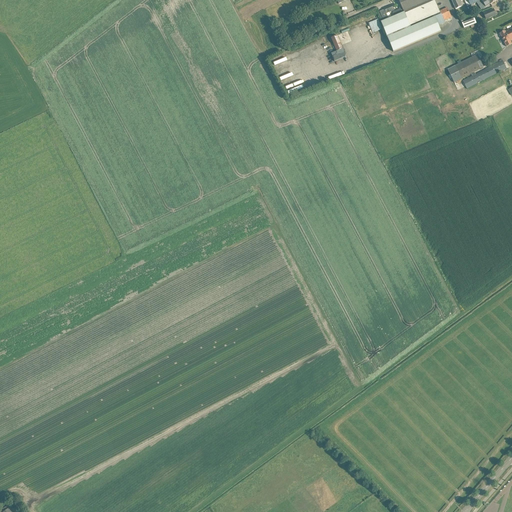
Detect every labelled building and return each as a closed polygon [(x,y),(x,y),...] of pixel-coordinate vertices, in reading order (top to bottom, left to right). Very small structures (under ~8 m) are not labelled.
[(398,0),(404,12),(381,22),(393,51),(441,32),(438,25),(444,22),(444,21),(451,17),(447,8),(440,11),(434,0),(398,0)] [(451,0),(456,9),(458,8),(460,7),(463,6),(460,0),(451,0)] [(482,0),(477,2),(478,3),(482,9),(486,7),(490,4),(492,3),(496,0),(482,0)] [(384,9),(380,11),(382,15),(394,10),(392,5),(384,9)] [(484,13),(486,19),(496,15),(493,9),(484,13)] [(479,20),(480,19),(479,16),(475,18),(475,19),(466,22),(468,27),(480,22),(479,20)] [(373,33),(382,29),(378,19),(368,23),(373,33)] [(495,28),(498,34),(504,30),(500,25),(495,28)] [(511,28),(505,32),(505,31),(500,33),(507,47),(511,44),(510,41),(511,40),(511,28)] [(337,51),(331,54),(335,61),(347,56),(343,48),(337,51)] [(479,54),(477,55),(448,69),(454,83),(471,74),(472,76),(463,81),(467,89),(507,69),(503,60),(502,60),(502,59),(499,61),(500,62),(476,74),(475,72),(484,68),(483,67),(485,66),(482,61),(479,57),(481,56),(479,54)]
